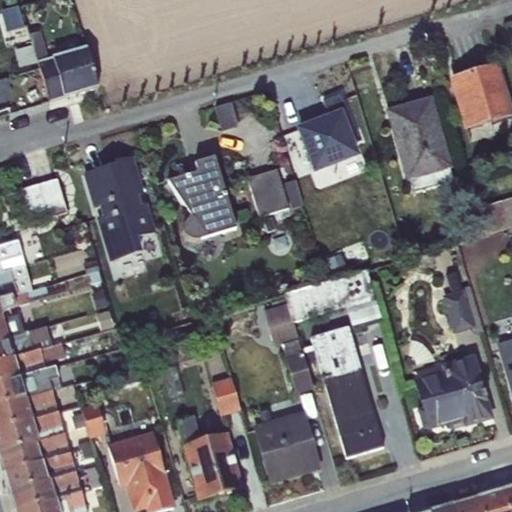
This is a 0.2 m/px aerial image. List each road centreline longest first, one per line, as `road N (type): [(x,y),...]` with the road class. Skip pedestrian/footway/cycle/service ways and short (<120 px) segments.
road 1 (unclassified): [(0,145),(65,134),(511,7)]
road 2 (residential): [(511,464),(348,511)]
